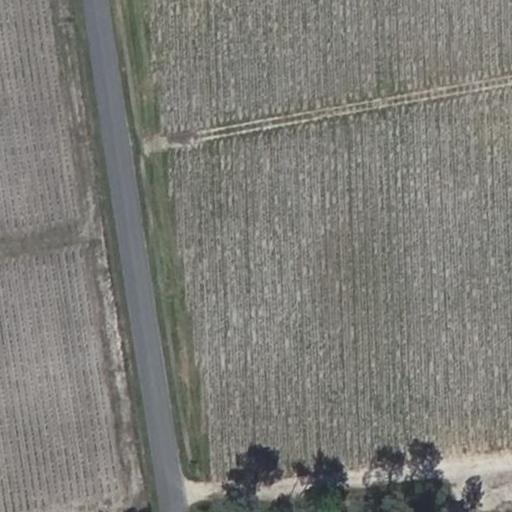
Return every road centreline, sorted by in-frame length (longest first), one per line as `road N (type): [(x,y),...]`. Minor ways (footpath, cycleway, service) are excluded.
road 1 (unclassified): [(173,511),(95,0)]
road 2 (track): [(170,497),(511,457)]
